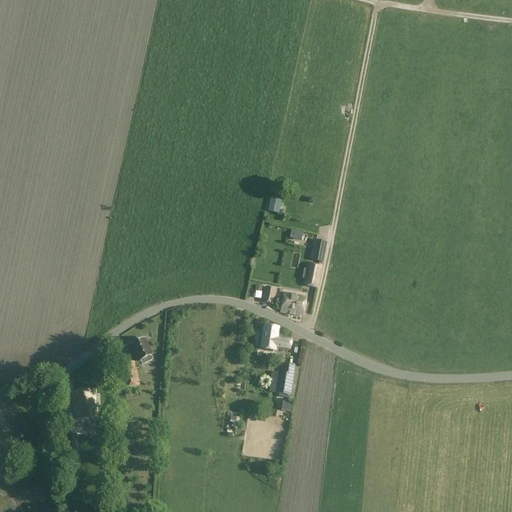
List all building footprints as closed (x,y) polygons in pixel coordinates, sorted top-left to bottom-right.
[(279,215),(282,200),(271,198),(268,213),(279,215)] [(322,263),(326,244),(316,242),(312,261),(322,263)] [(321,267),(309,265),(308,271),(311,271),(309,280),(306,280),(305,286),(317,288),(321,267)] [(277,289),(265,287),(262,303),(274,305),(277,289)] [(306,298),(284,294),(281,312),(303,317),(306,298)] [(291,339),(279,337),(280,329),(262,327),(259,348),(277,351),(277,349),(289,351),(291,339)] [(142,365),(153,360),(151,356),(152,355),(144,340),(132,346),(136,355),(134,355),(138,362),(118,366),(124,390),(139,386),(135,367),(142,365)] [(289,395),(294,365),(284,364),(282,373),(273,372),(270,392),(289,395)] [(94,392),(74,393),(74,404),(75,404),(76,409),(75,409),(75,419),(95,418),(94,392)] [(293,405),(283,403),(282,412),(291,413),(293,405)] [(0,464),(11,459),(0,434),(0,464)] [(67,447),(67,460),(78,459),(77,446),(76,435),(66,436),(67,447)] [(19,453),(28,449),(25,442),(16,446),(19,453)] [(90,455),(86,447),(80,450),(83,458),(90,455)]
